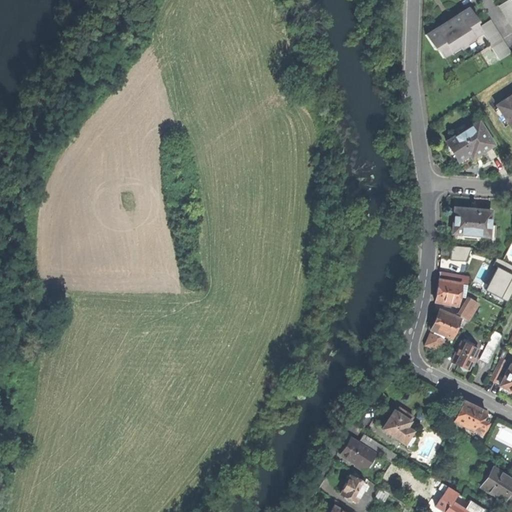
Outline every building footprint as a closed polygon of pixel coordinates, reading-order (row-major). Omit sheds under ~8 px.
[(382,20),(395,18),(391,0),(387,0),(379,1),(382,20)] [(511,27),(511,1),(511,0),(506,0),(498,5),(506,18),(511,27)] [(437,48),(443,58),(451,52),(450,51),(473,37),(474,38),(482,33),(478,27),(476,23),(478,22),(469,7),(458,14),(459,15),(448,22),(436,29),(435,28),(425,35),(434,50),(437,48)] [(490,45),(501,38),(490,20),(478,27),(482,33),(490,45)] [(490,45),(491,48),(503,41),(501,38),(490,45)] [(503,41),(491,48),(499,61),(511,53),(503,41)] [(502,115),(511,131),(511,95),(498,105),(504,114),(502,115)] [(446,142),(459,162),(477,150),(480,154),(488,149),(494,145),(479,121),(446,142)] [(463,234),(489,237),(490,226),(491,212),(470,210),(454,209),(452,233),(463,234)] [(489,237),(463,234),(462,240),(495,243),(496,226),(490,226),(489,237)] [(441,255),(448,255),(449,245),(441,245),(441,255)] [(511,262),(504,259),(488,288),(509,300),(511,294),(511,262)] [(451,282),(452,274),(445,273),(439,272),(439,280),(451,282)] [(452,274),(451,282),(461,284),(462,276),(452,274)] [(457,305),(461,284),(451,282),(439,280),(437,291),(435,302),(444,303),(450,304),(457,305)] [(461,316),(468,321),(478,304),(469,299),(459,315),(461,316)] [(445,336),(451,339),(457,326),(460,319),(439,310),(435,319),(431,330),(435,331),(445,336)] [(460,319),(457,326),(463,329),(468,321),(461,316),(460,319)] [(435,331),(433,335),(444,340),(445,336),(435,331)] [(479,359),(487,363),(501,335),(493,331),(479,359)] [(424,346),(440,352),(445,340),(444,340),(433,335),(429,334),(424,346)] [(461,342),(451,362),(457,365),(460,366),(462,370),(468,370),(478,350),(461,342)] [(496,367),(502,370),(506,362),(500,359),(496,367)] [(511,391),(511,366),(510,365),(500,386),(511,391)] [(495,366),(488,380),(496,384),(503,370),(502,370),(496,367),(495,366)] [(453,421),(463,402),(458,399),(449,419),(453,421)] [(486,413),(473,406),(463,402),(453,421),(481,435),(482,432),(487,423),(482,421),(484,415),(486,413)] [(396,412),(410,421),(413,417),(398,408),(396,412)] [(406,428),(410,421),(396,412),(393,411),(388,419),(382,429),(405,444),(412,432),(406,428)] [(487,434),(482,432),(481,435),(478,442),(483,444),(487,434)] [(376,453),(380,446),(363,434),(358,442),(376,453)] [(355,463),(365,448),(349,438),(345,445),(339,454),(355,463)] [(498,452),(511,460),(511,450),(502,445),(498,452)] [(396,455),(380,446),(376,453),(391,463),(396,455)] [(371,458),(374,454),(365,448),(355,463),(354,465),(364,471),(367,466),(371,458)] [(481,487),(511,506),(511,505),(511,480),(493,468),(481,487)] [(352,470),(349,475),(365,484),(367,480),(352,470)] [(430,476),(441,483),(442,484),(443,481),(432,474),(430,476)] [(340,493),(356,502),(365,484),(349,475),(344,484),(340,493)] [(482,511),(483,510),(472,503),(462,497),(442,484),(441,483),(438,488),(445,492),(442,496),(451,501),(467,511),(482,511)] [(466,491),(462,497),(472,503),(476,497),(466,491)] [(444,511),(451,501),(442,496),(435,506),(444,511)] [(467,511),(451,501),(444,511),(443,511),(467,511)]
